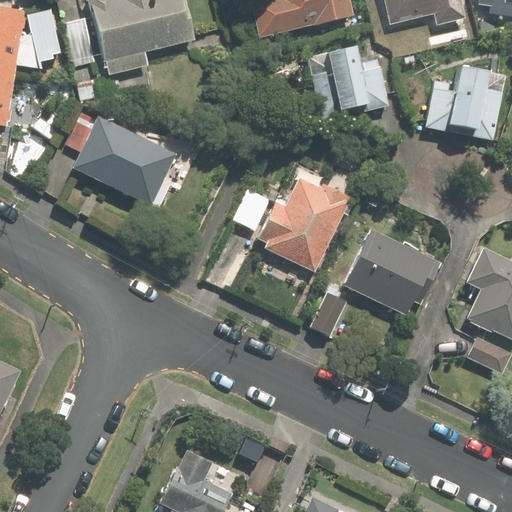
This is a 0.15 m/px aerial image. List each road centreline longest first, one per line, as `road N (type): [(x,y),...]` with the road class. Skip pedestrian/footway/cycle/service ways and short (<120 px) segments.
road 1 (residential): [(135,316),(511,491)]
road 2 (residential): [(135,316),(42,511)]
road 3 (residential): [(0,228),(135,316)]
